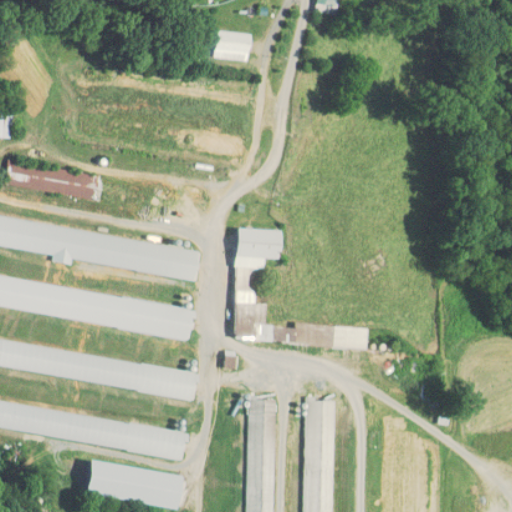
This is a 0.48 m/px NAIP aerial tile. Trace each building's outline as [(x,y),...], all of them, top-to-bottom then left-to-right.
[(201,51),(234,55),(237,28),(204,24),(201,51)] [(0,179),(83,194),(87,171),(0,156),(0,179)] [(182,273),(182,267),(186,267),(189,241),(0,214),(0,241),(40,247),(39,256),(58,258),(59,255),(182,273)] [(352,341),(354,320),(282,316),(282,320),(252,318),(253,297),(244,296),(247,252),(264,253),(265,225),(224,222),(218,333),(352,341)] [(0,303),(178,329),(182,300),(0,273),(0,303)] [(0,361),(183,392),(188,366),(0,335),(0,361)] [(222,362),(223,344),(212,344),(211,361),(222,362)] [(292,420),(307,420),(307,436),(321,437),(322,392),(293,392),(292,420)] [(0,423),(171,448),(175,422),(0,397),(0,423)] [(167,467),(74,453),(69,487),(162,501),(167,467)]
